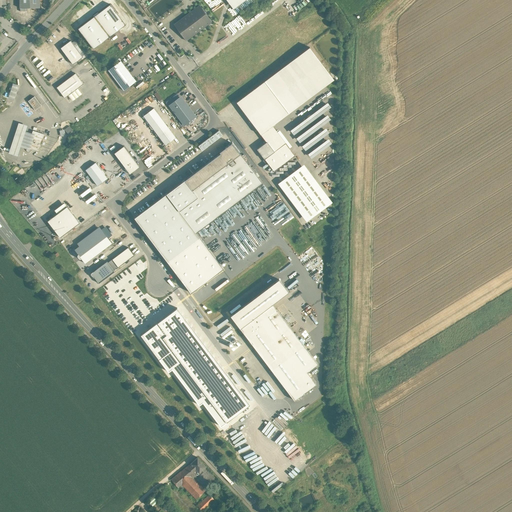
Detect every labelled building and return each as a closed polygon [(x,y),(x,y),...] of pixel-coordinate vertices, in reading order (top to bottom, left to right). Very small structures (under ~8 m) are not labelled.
[(41,0),(21,0),(22,0),(22,11),(42,10),(41,0)] [(110,5),(78,29),(93,49),(125,25),(110,5)] [(200,5),(174,24),(179,31),(178,32),(180,34),(181,34),(186,40),(212,21),(200,5)] [(68,39),(59,46),(72,64),(82,57),(68,39)] [(136,81),(121,61),(108,70),(124,90),(136,81)] [(76,73),(57,86),(65,97),(68,94),(72,100),(82,93),(78,87),(84,83),(76,73)] [(14,83),(8,97),(14,99),(19,85),(14,83)] [(36,110),(42,105),(35,96),(28,101),(36,110)] [(179,97),(169,105),(172,109),(174,108),(176,111),(185,105),(179,97)] [(319,116),(317,117),(319,119),(327,114),(325,111),(331,107),(328,102),(316,110),(319,116)] [(186,104),(185,105),(176,111),(175,112),(185,125),(196,117),(186,104)] [(158,136),(169,128),(154,108),(143,116),(158,136)] [(323,125),(331,119),(328,115),(320,121),(323,125)] [(29,145),(32,133),(26,131),(28,125),(18,123),(8,153),(18,156),(21,147),(30,150),(30,149),(29,145)] [(176,137),(169,128),(158,136),(165,145),(176,137)] [(45,134),(33,130),(33,131),(32,133),(29,145),(30,149),(39,151),(39,152),(45,134)] [(219,130),(209,138),(212,142),(223,135),(219,130)] [(267,141),(257,149),(264,159),(265,159),(275,151),(274,151),(267,141)] [(221,153),(188,178),(187,178),(185,180),(185,179),(185,180),(192,190),(241,153),(240,153),(241,153),(233,142),(225,148),(220,152),(221,153)] [(286,143),(274,151),(275,151),(265,159),(274,171),(295,155),(286,143)] [(124,146),(114,153),(130,173),(139,166),(124,146)] [(241,153),(192,190),(185,180),(135,217),(191,292),(223,267),(197,232),(263,182),(245,159),(242,155),(241,153)] [(107,178),(95,162),(85,169),(97,186),(107,178)] [(279,182),(305,221),(333,203),(306,163),(279,182)] [(55,210),(58,213),(68,206),(65,203),(55,210)] [(58,213),(48,220),(60,237),(80,223),(68,206),(58,213)] [(82,259),(85,263),(112,243),(101,229),(75,249),(78,254),(77,255),(78,257),(79,258),(80,259),(81,259),(82,259)] [(128,248),(112,259),(118,267),(134,255),(128,248)] [(112,259),(108,262),(114,270),(118,267),(112,259)] [(107,261),(91,274),(98,283),(114,271),(114,270),(108,262),(107,261)] [(263,291),(231,316),(272,370),(304,345),(263,291)] [(225,340),(231,348),(236,345),(230,337),(225,340)] [(317,384),(309,373),(272,373),(278,382),(282,382),(294,399),(317,384)] [(200,459),(172,482),(181,493),(185,489),(198,503),(209,494),(197,481),(210,470),(200,459)] [(211,496),(199,508),(202,511),(208,511),(217,503),(211,496)] [(155,497),(149,502),(153,505),(158,501),(155,497)]
